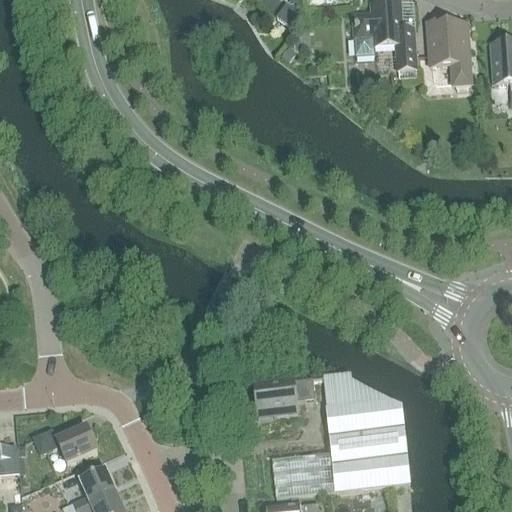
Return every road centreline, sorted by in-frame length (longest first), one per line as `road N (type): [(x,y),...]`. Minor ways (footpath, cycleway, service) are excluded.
road 1 (tertiary): [(474,314),(164,160),(107,93),(81,0)]
road 2 (residential): [(57,396),(34,263),(0,210)]
road 3 (residential): [(169,511),(121,413),(87,396),(57,396)]
